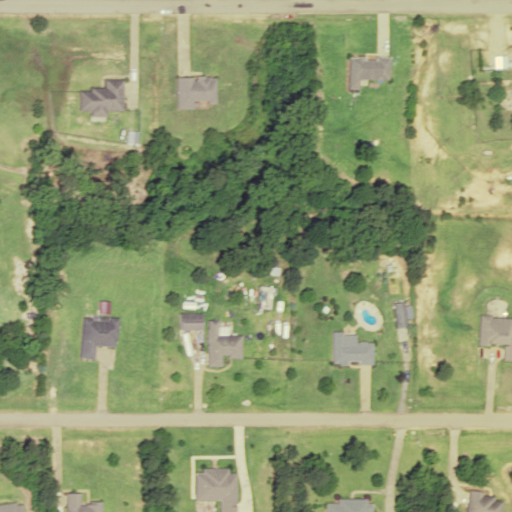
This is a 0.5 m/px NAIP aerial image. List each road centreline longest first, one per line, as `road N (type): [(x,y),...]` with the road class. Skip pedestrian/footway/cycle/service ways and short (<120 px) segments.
road 1 (residential): [(511,3),(0,7)]
road 2 (residential): [(0,416),(511,419)]
